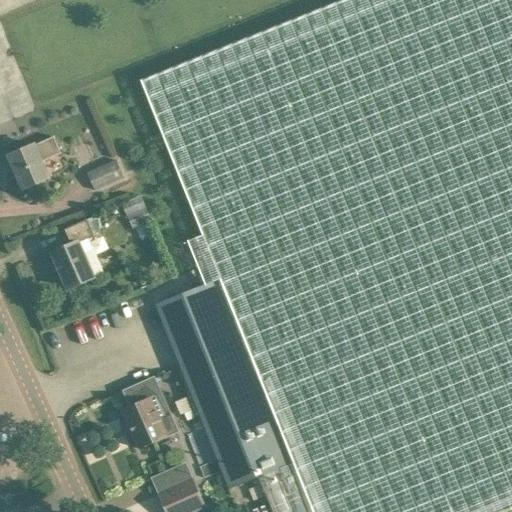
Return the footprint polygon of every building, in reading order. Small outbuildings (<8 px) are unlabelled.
[(259,476),(267,496),(273,511),(272,511),(498,511),(511,507),(511,0),(343,0),(142,80),(203,235),(189,241),(206,284),(157,303),(230,488),(259,476)] [(25,189),(34,185),(49,178),(42,163),(62,154),(54,136),(10,156),(25,189)] [(96,190),(125,176),(117,160),(88,174),(96,190)] [(133,227),(135,227),(144,222),(151,219),(141,196),(123,204),(133,227)] [(69,289),(78,285),(104,273),(89,239),(95,237),(88,220),(66,230),(72,245),(53,253),(69,289)] [(140,449),(149,445),(179,431),(155,377),(125,391),(132,407),(123,411),(140,449)] [(200,467),(205,477),(221,470),(217,460),(200,467)] [(191,476),(159,491),(167,511),(186,511),(204,505),(191,476)]
